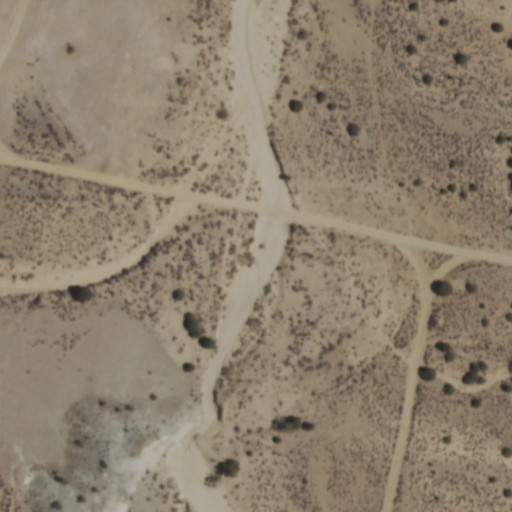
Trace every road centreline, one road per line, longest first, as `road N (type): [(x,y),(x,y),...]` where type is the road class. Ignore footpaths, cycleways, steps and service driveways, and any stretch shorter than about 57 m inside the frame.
road 1 (residential): [(77,0),(107,47),(131,191)]
road 2 (residential): [(0,158),(131,191)]
